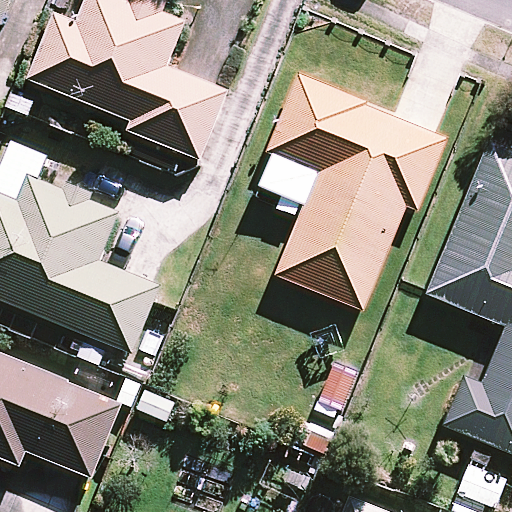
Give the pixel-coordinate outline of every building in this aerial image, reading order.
[(0,0),(0,36),(14,0),(0,0)] [(169,0),(131,0),(130,3),(122,0),(90,0),(81,25),(59,17),(32,83),(133,124),(129,133),(201,162),(228,95),(168,70),(187,26),(163,16),(169,0)] [(450,144),(303,80),(257,187),(309,209),(279,277),(364,314),(410,207),(421,211),(450,144)] [(511,151),(493,144),(430,297),(510,330),(486,388),(468,380),(448,429),(511,455),(511,151)] [(36,181),(25,209),(0,198),(0,300),(135,356),(162,289),(102,264),(121,215),(36,181)] [(0,459),(24,469),(30,454),(95,481),(124,407),(0,356),(0,459)] [(363,389),(334,376),(318,412),(347,425),(363,389)] [(378,511),(352,501),(347,511),(378,511)]
